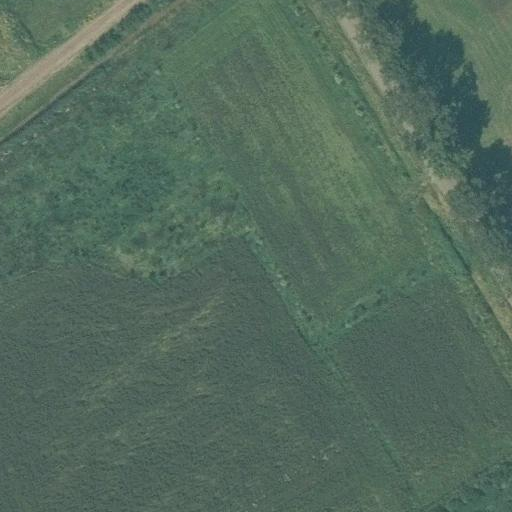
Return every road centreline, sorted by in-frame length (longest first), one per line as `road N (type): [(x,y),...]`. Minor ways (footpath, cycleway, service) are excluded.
road 1 (unclassified): [(511,292),(335,0)]
road 2 (track): [(0,101),(128,0)]
